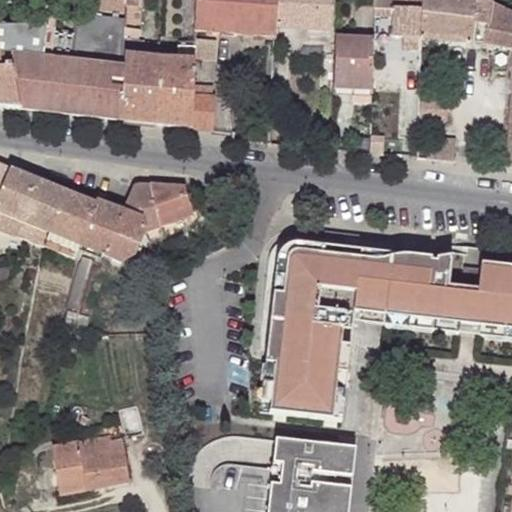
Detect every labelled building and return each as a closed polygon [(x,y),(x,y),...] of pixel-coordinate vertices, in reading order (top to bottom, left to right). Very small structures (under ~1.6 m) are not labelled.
[(91,0),(91,7),(123,9),(123,8),(123,0),(91,0)] [(123,0),(123,8),(136,8),(135,0),(123,0)] [(271,0),(192,0),(192,31),(271,36),(271,26),(271,0)] [(271,0),(271,26),(329,29),(328,0),(271,0)] [(418,0),(370,0),(371,6),(389,8),(390,6),(419,10),(418,0)] [(472,0),(418,0),(419,10),(418,37),(468,42),(472,0)] [(484,0),(472,0),(468,42),(481,43),(488,2),(484,0)] [(511,13),(488,2),(481,43),(511,49),(511,13)] [(389,8),(371,6),(370,13),(389,15),(389,8)] [(419,10),(390,6),(389,8),(389,15),(389,33),(418,37),(419,10)] [(109,16),(74,12),(69,61),(121,68),(121,55),(122,41),(123,17),(117,17),(109,16)] [(0,107),(120,121),(121,68),(66,61),(69,33),(50,34),(49,29),(43,24),(0,25),(0,107)] [(369,32),(334,31),(333,82),(369,82),(369,32)] [(141,42),(122,41),(121,55),(141,58),(141,42)] [(211,42),(192,41),(191,47),(191,57),(210,58),(211,42)] [(174,61),(157,59),(156,125),(190,128),(191,95),(191,86),(191,57),(191,47),(174,46),(174,61)] [(141,58),(121,55),(121,68),(120,121),(156,125),(157,59),(141,58)] [(210,86),(191,86),(191,95),(210,96),(210,86)] [(210,96),(191,95),(190,128),(211,130),(211,97),(210,96)] [(443,99),(417,98),(416,118),(442,119),(443,99)] [(380,134),(367,133),(367,138),(367,145),(375,146),(375,154),(380,154),(380,134)] [(367,138),(355,137),(354,152),(367,153),(367,145),(367,138)] [(375,146),(367,145),(367,153),(375,154),(375,146)] [(0,193),(10,169),(0,165),(0,193)] [(65,192),(10,169),(0,193),(0,210),(47,231),(65,192)] [(133,185),(125,202),(135,206),(146,232),(160,226),(150,184),(140,182),(133,185)] [(169,185),(150,184),(160,226),(179,219),(189,216),(190,212),(185,198),(183,187),(169,185)] [(65,192),(47,231),(78,244),(94,204),(65,192)] [(95,202),(94,204),(78,244),(95,251),(104,254),(123,212),(121,211),(95,202)] [(123,212),(104,254),(120,261),(134,254),(146,232),(135,206),(125,202),(121,211),(123,212)] [(279,254),(276,261),(286,261),(282,296),(273,295),(265,364),(274,365),(270,403),(269,413),(341,420),(344,391),(335,390),(337,372),(346,373),(349,347),(340,345),(342,329),(344,327),(348,324),(347,318),(344,315),(324,312),(327,290),(343,292),(337,249),(297,244),(290,246),(283,249),(279,254)] [(389,255),(337,249),(343,292),(327,290),(324,312),(344,315),(347,318),(348,324),(344,327),(342,329),(340,345),(349,347),(353,313),(382,316),(389,255)] [(431,260),(389,255),(382,316),(432,322),(431,332),(458,335),(459,325),(479,327),(511,330),(511,268),(480,265),(479,277),(477,291),(462,289),(448,288),(451,262),(452,258),(436,260),(436,263),(431,262),(431,260)] [(92,260),(80,256),(77,268),(74,276),(86,280),(92,260)] [(286,261),(276,261),(273,295),(282,296),(286,261)] [(86,280),(74,276),(65,311),(75,312),(86,280)] [(464,276),(462,289),(477,291),(479,277),(464,276)] [(75,312),(65,311),(64,327),(73,330),(84,332),(88,315),(75,312)] [(432,322),(383,317),(382,327),(431,332),(432,322)] [(511,330),(479,327),(478,337),(511,341),(511,330)] [(274,365),(265,364),(261,402),(270,403),(274,365)] [(78,422),(85,426),(88,419),(82,416),(78,422)] [(110,437),(52,448),(61,495),(129,482),(123,451),(113,453),(111,440),(110,437)] [(123,451),(121,439),(111,440),(113,453),(123,451)] [(355,450),(276,441),(267,511),(347,511),(350,489),(333,487),(334,476),(351,477),(355,450)] [(351,477),(334,476),(333,487),(350,489),(351,477)]
